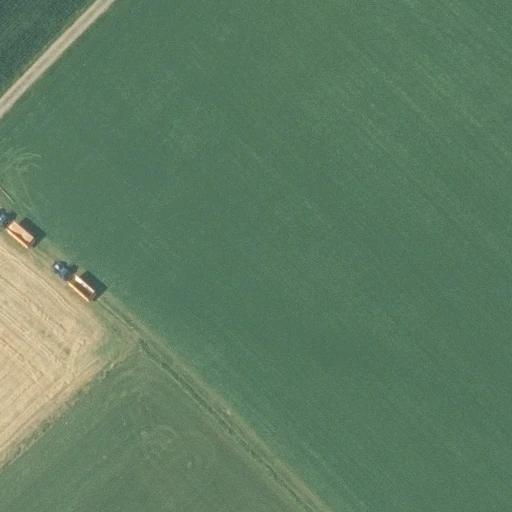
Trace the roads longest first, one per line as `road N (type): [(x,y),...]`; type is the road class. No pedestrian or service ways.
road 1 (track): [(314,511),(134,325),(0,210)]
road 2 (track): [(0,111),(106,0)]
